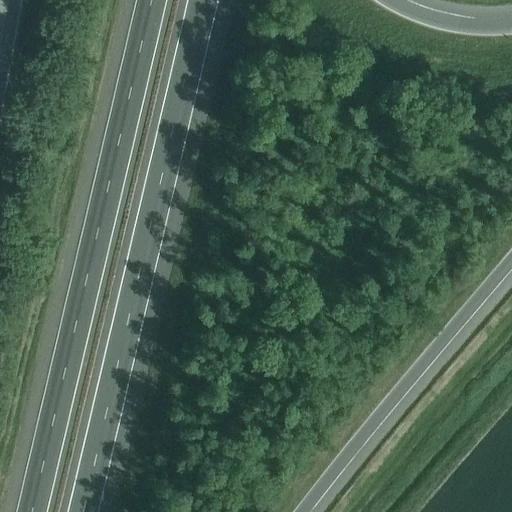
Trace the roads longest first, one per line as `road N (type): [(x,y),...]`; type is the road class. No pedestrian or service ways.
road 1 (motorway): [(152,0),(31,511)]
road 2 (motorway): [(83,511),(202,0)]
road 3 (motorway): [(301,511),(511,258)]
road 4 (track): [(354,511),(511,327)]
road 5 (track): [(408,511),(511,393)]
road 6 (motorway): [(511,27),(445,24),(385,0)]
